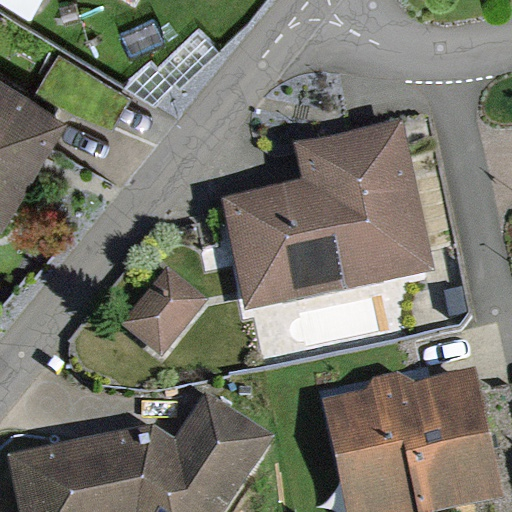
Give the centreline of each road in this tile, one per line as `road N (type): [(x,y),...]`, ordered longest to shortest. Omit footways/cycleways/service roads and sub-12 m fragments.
road 1 (residential): [(319,3),(0,366)]
road 2 (residential): [(319,3),(363,39),(445,60),(511,45)]
